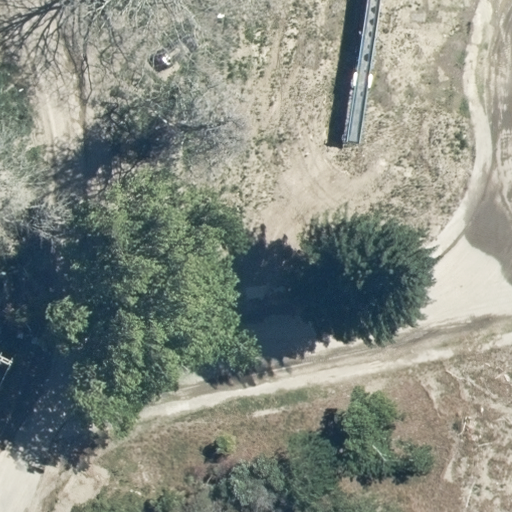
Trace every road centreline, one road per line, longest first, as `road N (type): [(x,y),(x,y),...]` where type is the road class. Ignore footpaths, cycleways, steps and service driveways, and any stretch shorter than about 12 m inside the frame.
road 1 (residential): [(0,467),(38,381),(111,349),(493,290)]
road 2 (residential): [(493,290),(511,101)]
